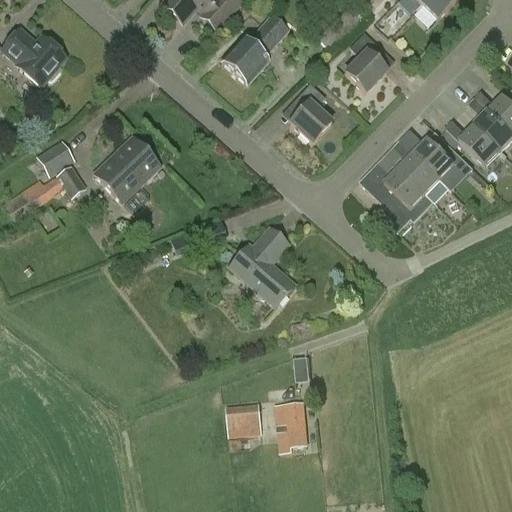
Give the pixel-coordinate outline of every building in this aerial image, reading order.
[(211,0),(166,0),(160,7),(181,26),(195,11),(202,18),(200,19),(215,32),(237,7),(229,0),(217,0),(215,3),(211,0)] [(409,0),(420,11),(430,0),(409,0)] [(430,0),(420,11),(435,25),(459,0),(430,0)] [(329,56),(364,23),(352,10),(316,43),(329,56)] [(269,19),(245,46),(240,42),(219,66),(245,88),(266,65),(262,61),(286,35),(269,19)] [(60,76),(57,70),(64,62),(40,41),(33,49),(17,35),(0,54),(0,55),(16,69),(14,71),(38,92),(45,84),(51,86),(60,76)] [(348,53),(358,62),(343,78),(364,98),(385,76),(373,66),(382,56),(363,37),(348,53)] [(291,108),(299,115),(288,127),(310,148),(330,127),(314,112),(323,102),(309,88),(291,108)] [(479,96),(473,102),(511,140),(511,94),(504,103),(502,102),(494,110),(479,96)] [(511,143),(511,140),(473,102),(467,109),(481,124),(473,132),(499,157),(511,143)] [(444,133),(446,135),(441,140),(455,153),(460,148),(484,172),(499,157),(473,132),(465,140),(450,126),(444,133)] [(407,139),(400,145),(440,185),(455,170),(429,144),(420,153),(407,139)] [(131,142),(93,179),(120,207),(159,170),(131,142)] [(61,144),(35,160),(48,181),(73,165),(61,144)] [(440,185),(400,145),(393,152),(407,166),(400,173),(425,199),(440,185)] [(400,173),(391,181),(377,168),(357,187),(380,209),(391,220),(398,213),(412,227),(432,206),(425,199),(400,173)] [(12,227),(54,200),(53,199),(62,193),(70,206),(73,204),(77,209),(86,203),(82,197),(85,194),(70,171),(42,189),(40,186),(1,211),(12,227)] [(268,232),(249,253),(246,251),(227,273),(274,313),(293,291),(264,266),(282,245),(268,232)] [(309,387),(307,363),(294,365),(296,388),(309,387)] [(274,410),(278,458),(291,457),(291,452),(308,451),(304,407),(274,410)] [(259,409),(225,412),(228,442),(261,439),(259,409)]
